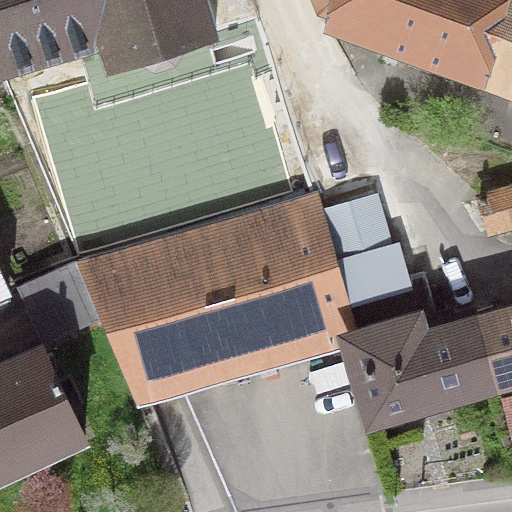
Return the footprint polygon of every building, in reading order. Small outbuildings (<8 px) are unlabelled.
[(0,0),(0,68),(0,69),(102,39),(89,0),(0,0)] [(89,0),(102,39),(107,57),(104,58),(109,65),(141,53),(143,57),(155,63),(172,57),(180,46),(179,41),(213,34),(215,30),(210,24),(203,0),(89,0)] [(316,0),(320,9),(330,12),(333,0),(316,0)] [(499,0),(333,0),(330,12),(328,21),(402,48),(473,73),(499,0)] [(511,0),(499,0),(473,73),(511,87),(511,0)] [(489,229),(511,222),(511,188),(479,197),(489,229)] [(349,337),(354,335),(314,195),(78,256),(75,259),(100,317),(137,400),(140,399),(350,340),(349,337)] [(392,251),(376,195),(323,210),(338,269),(392,251)] [(100,317),(75,259),(21,283),(47,342),(100,317)] [(349,337),(350,340),(370,415),(495,381),(476,323),(456,329),(450,309),(354,335),(349,337)] [(476,323),(495,381),(511,375),(511,312),(510,313),(476,323)] [(40,341),(0,360),(0,475),(85,435),(40,341)]
